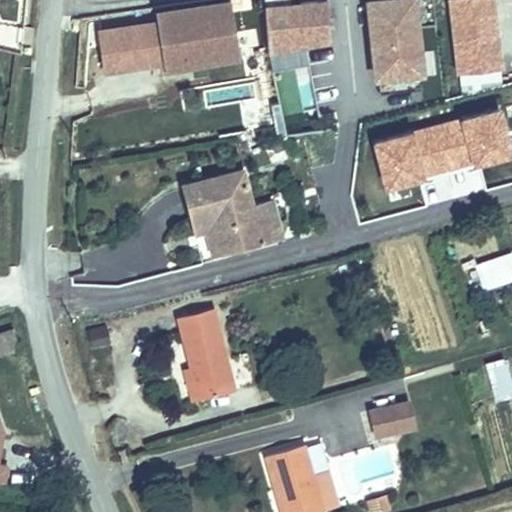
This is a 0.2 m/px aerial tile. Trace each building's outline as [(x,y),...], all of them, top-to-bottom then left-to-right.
[(220,0),(160,9),(168,64),(236,54),(227,0),(220,0)] [(326,0),(262,0),(269,47),(332,37),(326,0)] [(421,66),(413,0),(368,0),(377,65),(394,63),(395,69),(421,66)] [(492,0),(451,0),(461,72),(501,67),(492,0)] [(394,63),(377,65),(380,83),(423,78),(421,66),(395,69),(394,63)] [(314,76),(304,77),(306,126),(316,126),(314,76)] [(500,108),(375,141),(387,185),(511,152),(500,108)] [(177,179),(185,215),(214,207),(224,244),(262,234),(251,195),(242,161),(177,179)] [(214,207),(185,215),(189,227),(203,223),(210,248),(224,244),(214,207)] [(474,261),(483,287),(511,276),(511,248),(511,247),(474,261)] [(176,311),(190,360),(199,392),(236,380),(212,300),(176,311)] [(0,351),(29,346),(23,325),(0,328),(0,351)] [(494,400),(511,395),(511,378),(506,355),(484,360),(494,400)] [(199,392),(190,360),(184,362),(193,394),(199,392)] [(405,401),(365,410),(372,438),(411,429),(405,401)] [(308,432),(270,444),(288,507),(327,495),(308,432)] [(365,497),(366,511),(369,511),(389,509),(385,483),(400,481),(395,450),(341,458),(347,499),(365,497)]
